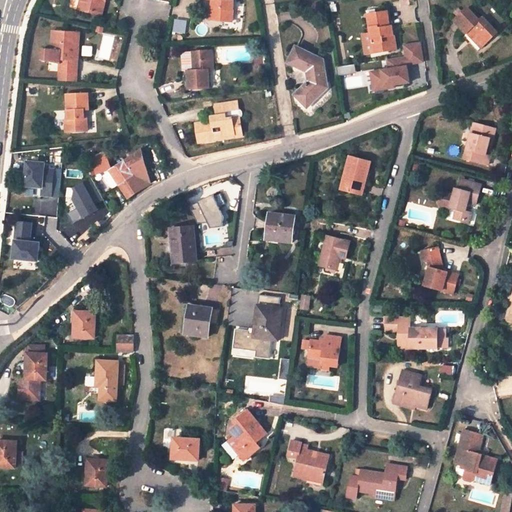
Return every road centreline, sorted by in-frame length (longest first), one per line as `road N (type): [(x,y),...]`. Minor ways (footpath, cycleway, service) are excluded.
road 1 (residential): [(438,436),(361,419),(364,292),(407,107)]
road 2 (residential): [(200,500),(137,465),(145,360),(129,213)]
road 3 (residential): [(511,193),(438,436)]
road 4 (residential): [(290,148),(184,178),(152,191),(129,213)]
road 5 (residential): [(265,6),(290,148)]
road 6 (residential): [(407,107),(290,148)]
